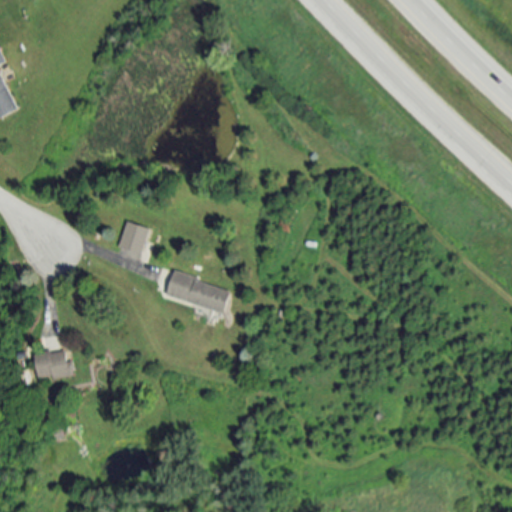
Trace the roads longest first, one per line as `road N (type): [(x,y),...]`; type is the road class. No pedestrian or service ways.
road 1 (motorway): [(325,0),(511,176)]
road 2 (motorway): [(511,92),(422,0)]
